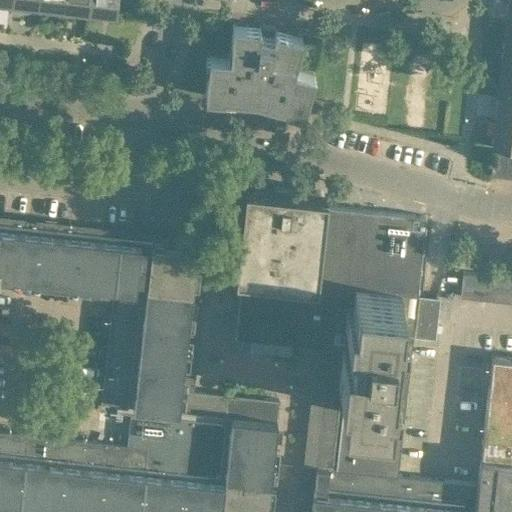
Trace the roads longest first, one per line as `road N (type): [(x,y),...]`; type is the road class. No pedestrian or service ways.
road 1 (residential): [(147,114),(239,134),(459,203),(511,209)]
road 2 (residential): [(0,97),(147,114)]
